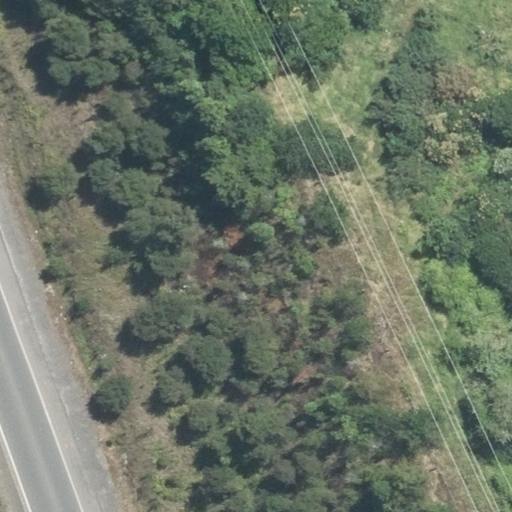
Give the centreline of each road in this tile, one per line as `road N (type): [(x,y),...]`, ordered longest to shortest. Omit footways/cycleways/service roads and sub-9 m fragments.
road 1 (track): [(420,0),(381,76),(382,261),(482,511)]
road 2 (motorway): [(0,359),(55,511)]
